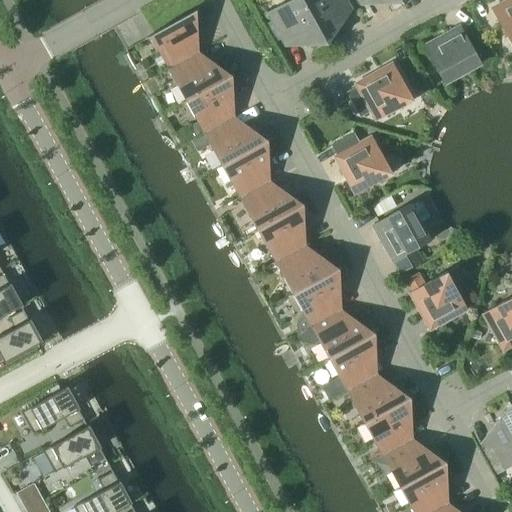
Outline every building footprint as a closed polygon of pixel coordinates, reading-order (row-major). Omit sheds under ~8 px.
[(329,47),(303,0),(290,0),(267,13),(271,21),(281,39),(285,46),(286,45),(283,39),(295,33),(301,45),(317,44),(317,43),(324,39),(329,47)] [(303,0),(329,47),(330,47),(326,39),(332,35),(333,35),(342,22),(336,10),(347,4),(351,10),(352,9),(346,0),(303,0)] [(511,45),(511,0),(507,0),(491,9),(511,45)] [(166,64),(168,68),(198,52),(198,51),(190,55),(184,44),(197,37),(196,21),(192,14),(199,10),(199,8),(143,39),(144,40),(155,34),(163,49),(159,52),(161,55),(166,64)] [(281,39),(271,21),(266,24),(276,42),(281,39)] [(444,83),(481,62),(461,26),(424,46),(444,83)] [(179,104),(235,74),(234,73),(227,77),(223,70),(210,60),(197,68),(191,57),(199,52),(198,52),(168,68),(186,100),(179,104)] [(166,64),(161,55),(155,59),(159,68),(166,64)] [(376,120),(413,100),(393,63),(356,84),(358,88),(346,94),(360,119),(372,112),(376,120)] [(186,101),(204,133),(234,116),(234,115),(226,120),(219,109),(233,101),(232,85),(231,85),(227,79),(235,74),(179,104),(180,105),(186,101)] [(215,168),(215,169),(270,138),(262,142),(259,135),(259,134),(246,125),(232,132),(226,121),(234,117),(234,116),(204,133),(221,165),(215,168)] [(337,155),(361,142),(355,132),(332,145),(337,155)] [(355,193),(392,173),(372,136),(361,142),(337,155),(335,156),(355,193)] [(222,166),(239,197),(270,180),(269,180),(261,184),(255,173),(269,166),(268,150),(267,150),(263,143),(271,139),(270,138),(215,169),(222,166)] [(250,232),(251,233),(306,202),(298,206),(294,199),(295,198),(282,189),(268,197),(262,185),(270,181),(270,180),(239,197),(257,229),(250,232)] [(257,230),(275,262),(305,245),(305,244),(297,249),(291,238),(304,230),(303,214),(299,207),(306,203),(306,202),(251,233),(251,234),(257,230)] [(416,248),(429,240),(409,204),(372,224),(393,261),(400,273),(423,260),(416,248)] [(286,297),(342,267),(341,266),(334,271),(330,263),(317,254),(304,261),(298,250),(306,245),(305,245),(275,262),(292,293),(286,297)] [(293,294),(311,326),(341,309),(333,313),(326,302),(340,295),(339,279),(338,279),(334,272),(342,268),(342,267),(286,297),(287,298),(293,294)] [(412,290),(427,282),(420,270),(406,278),(412,290)] [(430,328),(467,308),(446,271),(427,282),(412,290),(410,292),(430,328)] [(0,316),(20,306),(21,305),(3,273),(2,274),(0,274),(0,316)] [(511,296),(483,313),(503,349),(511,344),(511,296)] [(23,309),(22,309),(8,317),(14,328),(0,335),(0,363),(40,342),(40,343),(41,342),(23,309)] [(322,361),(322,362),(377,331),(369,335),(365,328),(366,327),(353,318),(339,326),(333,314),(341,310),(341,309),(311,326),(328,358),(322,361)] [(472,330),(470,337),(479,340),(481,332),(472,330)] [(329,359),(346,391),(376,374),(376,373),(368,378),(362,367),(375,359),(374,343),(370,336),(378,332),(377,331),(322,362),(322,363),(329,359)] [(357,426),(358,426),(413,396),(413,395),(405,399),(401,392),(388,383),(375,390),(369,379),(377,374),(376,374),(346,391),(355,407),(360,405),(368,420),(357,426)] [(69,427),(83,419),(65,386),(64,386),(65,387),(21,411),(33,433),(63,417),(69,427)] [(364,423),(381,454),(412,438),(404,442),(398,431),(411,423),(410,407),(409,407),(406,400),(413,396),(358,426),(358,427),(364,423)] [(511,406),(508,399),(507,399),(511,407),(505,411),(504,410),(495,423),(501,436),(490,442),(486,436),(485,437),(504,470),(511,465),(511,406)] [(86,426),(43,450),(54,472),(85,455),(90,466),(104,458),(105,458),(87,425),(86,426)] [(393,490),(393,491),(449,460),(448,459),(440,464),(437,457),(437,456),(424,447),(410,454),(404,443),(412,439),(412,438),(381,454),(399,487),(393,490)] [(400,488),(413,511),(430,511),(448,503),(447,502),(439,506),(433,495),(447,488),(446,472),(445,472),(441,465),(449,461),(449,460),(393,491),(394,491),(400,488)] [(130,503),(112,471),(111,471),(98,479),(103,489),(73,506),(76,511),(113,511),(129,503),(130,503)] [(448,503),(430,511),(460,511),(458,511),(442,511),(440,508),(448,503)]
